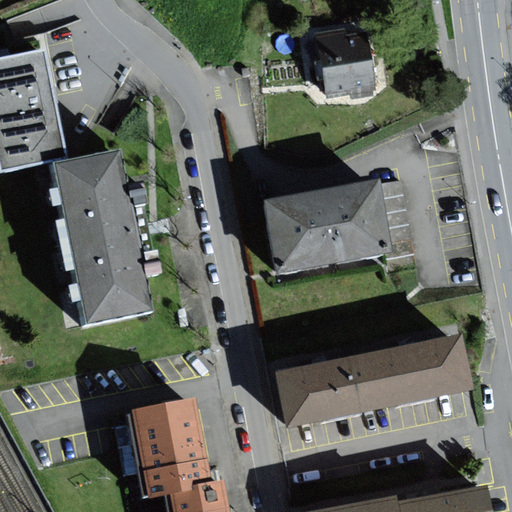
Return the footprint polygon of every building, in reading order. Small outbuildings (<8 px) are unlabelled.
[(367,27),(321,35),(331,96),(352,93),(352,98),(374,94),(374,90),(377,89),(367,27)] [(0,168),(67,155),(44,39),(30,42),(32,55),(10,59),(9,51),(0,52),(0,168)] [(117,152),(53,165),(86,326),(150,313),(117,152)] [(381,181),(266,202),(279,273),(394,252),(381,181)] [(465,335),(281,371),(292,425),(476,389),(465,335)] [(145,498),(166,494),(205,487),(191,406),(130,417),(145,498)] [(205,487),(166,494),(169,511),(224,511),(220,484),(205,487)] [(495,511),(491,487),(404,503),(405,511),(495,511)] [(405,511),(404,503),(403,495),(313,511),(405,511)]
